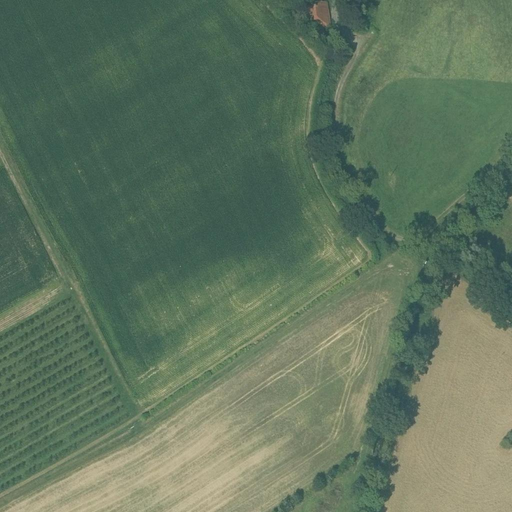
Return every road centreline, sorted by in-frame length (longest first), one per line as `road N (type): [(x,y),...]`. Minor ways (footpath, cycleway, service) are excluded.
road 1 (track): [(402,240),(392,261),(141,427),(0,509)]
road 2 (track): [(511,147),(418,233),(390,235),(340,167),(337,93),(360,44),(345,30)]
road 3 (track): [(141,427),(0,152)]
